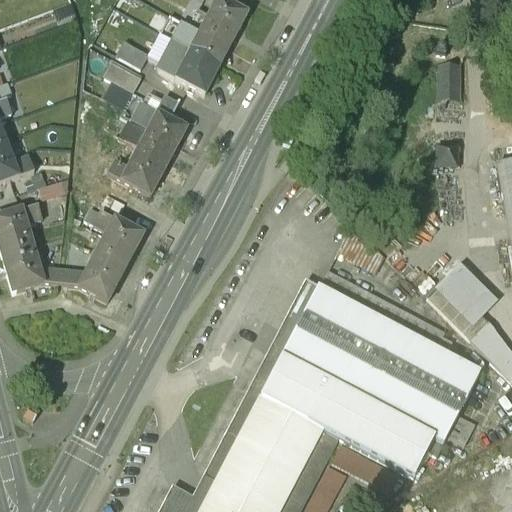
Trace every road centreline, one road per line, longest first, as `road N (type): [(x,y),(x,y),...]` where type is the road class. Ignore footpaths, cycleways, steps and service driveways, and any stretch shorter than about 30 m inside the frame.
road 1 (secondary): [(149,329),(324,0)]
road 2 (secondary): [(53,511),(149,329)]
road 3 (secondary): [(149,329),(97,375),(69,383),(43,381),(0,356)]
